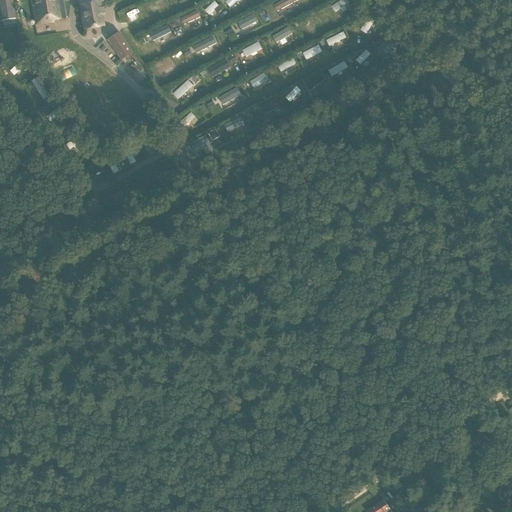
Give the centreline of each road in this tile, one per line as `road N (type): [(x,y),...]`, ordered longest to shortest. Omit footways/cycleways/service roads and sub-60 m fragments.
road 1 (track): [(435,62),(0,287)]
road 2 (track): [(511,223),(363,368),(120,511)]
road 3 (unknown): [(365,40),(90,190)]
road 4 (track): [(511,388),(332,511)]
